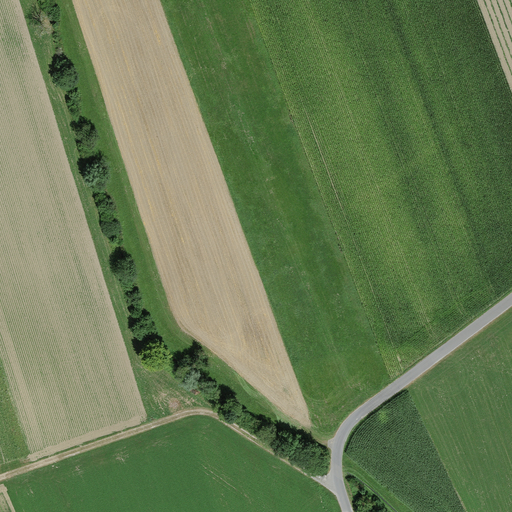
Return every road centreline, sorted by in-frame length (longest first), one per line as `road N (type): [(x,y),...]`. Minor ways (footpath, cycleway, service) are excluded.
road 1 (track): [(347,500),(220,417),(184,413),(0,479)]
road 2 (unclassified): [(511,299),(343,432),(336,468),(351,511)]
